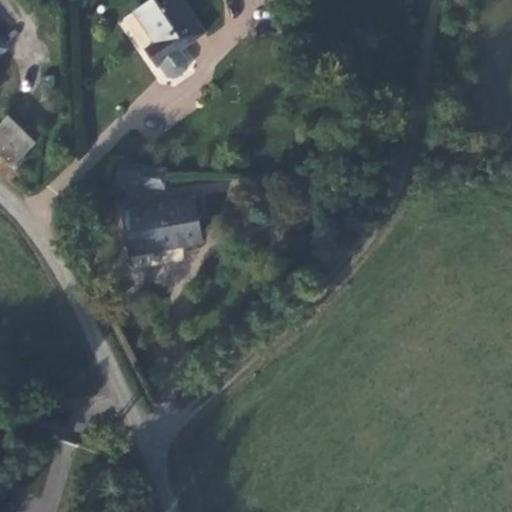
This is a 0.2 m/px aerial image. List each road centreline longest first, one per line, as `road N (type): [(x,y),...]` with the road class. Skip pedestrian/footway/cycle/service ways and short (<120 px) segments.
road 1 (track): [(435,0),(399,183),(365,241),(323,290),(147,441)]
road 2 (unclassified): [(175,511),(80,306),(43,242),(0,195)]
road 3 (track): [(122,391),(0,423)]
